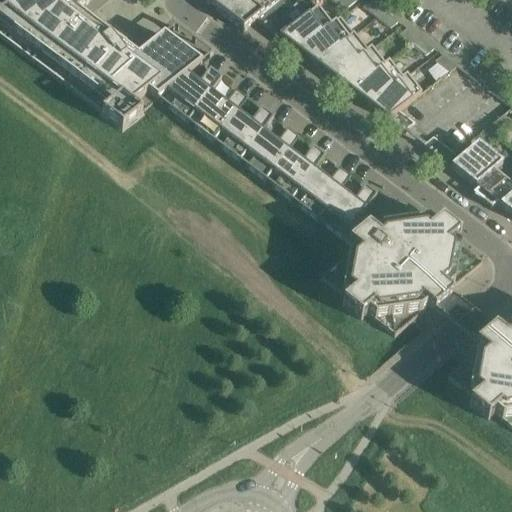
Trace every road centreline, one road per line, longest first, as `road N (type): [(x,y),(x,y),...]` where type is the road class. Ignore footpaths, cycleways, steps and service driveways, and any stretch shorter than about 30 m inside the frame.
road 1 (residential): [(511,265),(189,17),(181,0)]
road 2 (unclassified): [(337,426),(449,339)]
